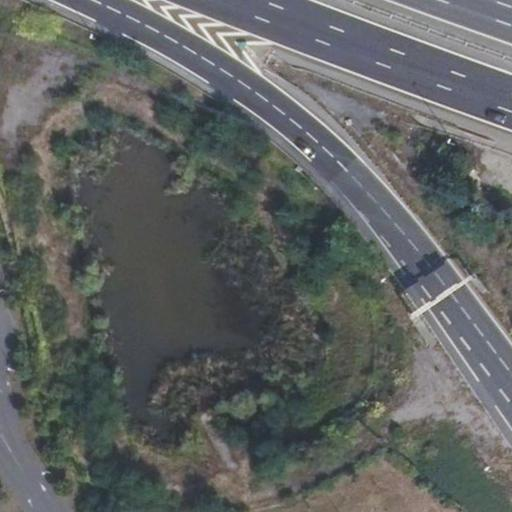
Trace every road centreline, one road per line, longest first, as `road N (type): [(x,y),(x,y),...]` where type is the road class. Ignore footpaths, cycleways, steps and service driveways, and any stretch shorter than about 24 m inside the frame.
road 1 (motorway): [(70,0),(255,93),(316,140),(364,185),(511,378)]
road 2 (motorway): [(249,0),(511,99)]
